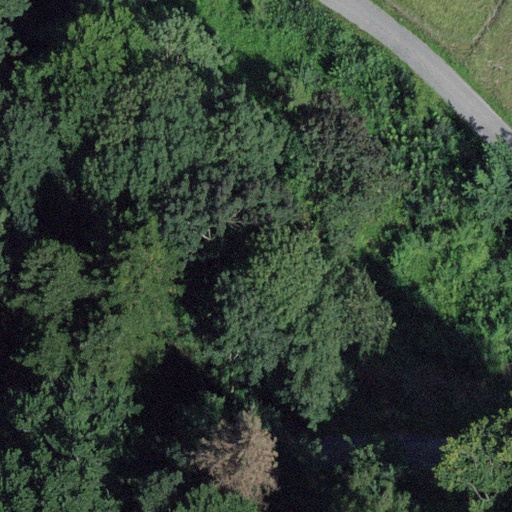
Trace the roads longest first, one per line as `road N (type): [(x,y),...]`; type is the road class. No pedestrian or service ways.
road 1 (track): [(511,469),(344,451),(134,469)]
road 2 (track): [(346,0),(412,46),(511,148)]
road 3 (track): [(134,469),(11,511)]
